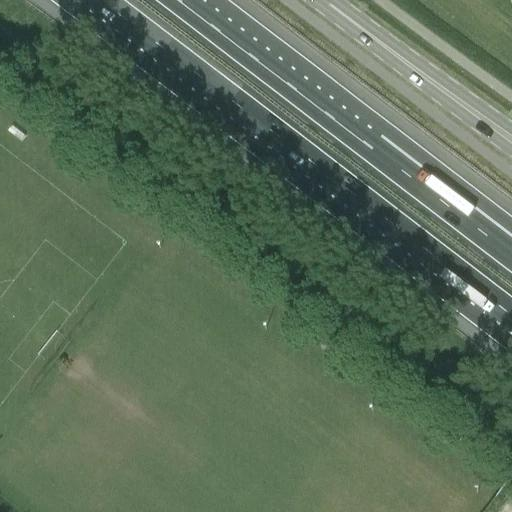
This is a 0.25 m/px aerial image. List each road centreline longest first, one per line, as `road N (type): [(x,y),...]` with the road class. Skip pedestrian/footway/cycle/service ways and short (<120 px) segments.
road 1 (motorway): [(98,0),(511,317)]
road 2 (primary): [(511,135),(327,0)]
road 3 (motorway): [(377,138),(196,0)]
road 4 (motorway): [(511,242),(377,138)]
road 5 (motorway): [(511,223),(377,138)]
